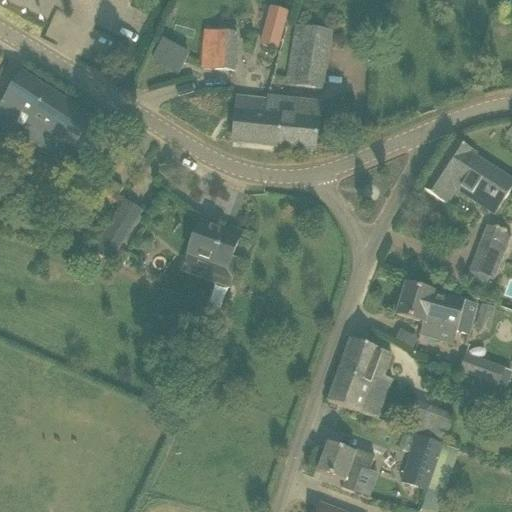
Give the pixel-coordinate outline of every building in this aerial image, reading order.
[(262,43),(282,48),(291,11),(272,6),(262,43)] [(296,48),(290,85),(324,91),(333,33),(293,25),(290,47),(296,48)] [(216,32),(213,70),(235,73),(238,34),(216,32)] [(187,54),(162,42),(152,61),(177,74),(187,54)] [(22,74),(5,100),(0,108),(0,111),(19,123),(20,120),(28,124),(22,133),(80,170),(106,130),(91,120),(92,119),(22,74)] [(238,99),(233,143),(278,148),(280,128),(266,127),(269,103),(238,99)] [(295,105),(275,103),(269,103),(266,127),(280,128),(278,148),(315,152),(318,121),(294,118),(295,107),(295,105)] [(0,170),(12,142),(0,136),(0,170)] [(456,141),(425,191),(449,206),(458,191),(495,213),(511,187),(511,180),(476,158),(477,155),(456,141)] [(106,190),(118,198),(123,189),(111,182),(106,190)] [(133,229),(114,218),(93,254),(111,265),(133,229)] [(209,273),(213,274),(231,281),(239,261),(227,257),(235,237),(199,224),(188,255),(213,264),(209,273)] [(506,234),(486,226),(469,272),(489,279),(506,234)] [(478,306),(466,302),(406,285),(397,316),(423,324),(420,334),(454,343),(456,334),(470,338),(478,306)] [(328,403),(362,415),(379,421),(393,381),(386,379),(394,355),(351,341),(328,403)] [(504,369),(466,355),(459,373),(498,387),(504,369)] [(425,432),(445,435),(449,411),(429,408),(425,432)] [(428,492),(428,490),(444,445),(418,436),(401,482),(428,492)] [(355,453),(329,444),(318,474),(344,484),(342,490),(353,494),(362,469),(370,472),(375,456),(356,449),(355,453)] [(434,511),(437,511),(442,495),(429,492),(424,509),(434,511)]
